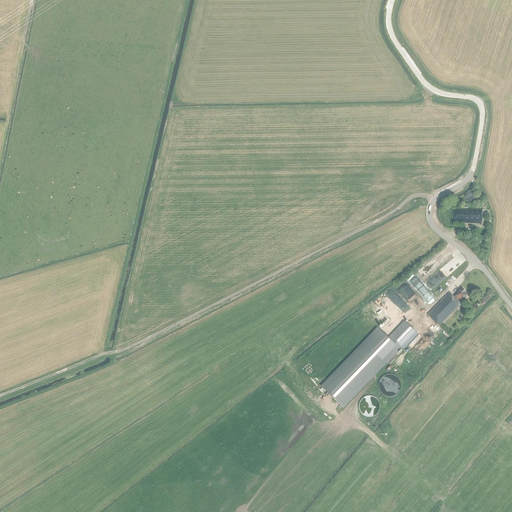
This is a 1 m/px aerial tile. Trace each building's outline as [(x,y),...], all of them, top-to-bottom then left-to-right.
[(466,199),(474,194),(472,191),(464,195),(466,199)] [(465,224),(481,225),(482,211),(456,210),(456,212),(454,212),(454,222),(459,222),(459,223),(465,224)] [(427,283),(431,289),(443,280),(439,274),(427,283)] [(408,282),(401,288),(406,293),(413,287),(408,282)] [(468,296),(464,293),(465,292),(461,289),(453,298),(448,293),(427,316),(440,328),(461,305),(458,303),(460,301),(461,302),(465,298),(465,299),(468,296)] [(389,336),(401,347),(403,349),(418,334),(404,321),(389,336)] [(345,408),(400,347),(389,337),(387,338),(376,328),(323,387),(345,408)] [(399,394),(399,375),(382,375),(381,394),(399,394)]
